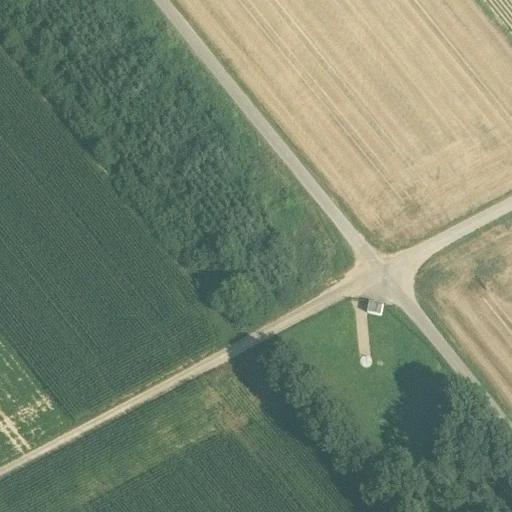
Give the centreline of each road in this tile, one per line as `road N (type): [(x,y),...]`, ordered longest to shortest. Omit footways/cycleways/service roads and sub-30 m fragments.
road 1 (track): [(380,271),(0,473)]
road 2 (track): [(164,0),(380,271)]
road 3 (track): [(380,271),(511,432)]
road 4 (track): [(511,202),(380,271)]
